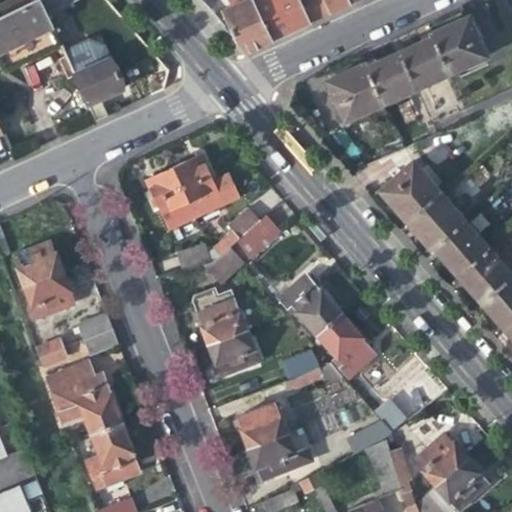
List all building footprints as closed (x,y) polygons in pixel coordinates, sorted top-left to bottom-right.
[(11,0),(0,6),(0,13),(2,18),(39,0),(11,0)] [(61,47),(45,12),(39,0),(2,18),(0,18),(0,61),(5,74),(61,47)] [(39,0),(45,12),(60,4),(69,0),(39,0)] [(219,13),(231,35),(235,42),(245,53),(259,47),(271,42),(249,0),(227,0),(231,7),(219,13)] [(249,0),(271,42),(290,32),(309,24),(297,0),(249,0)] [(297,0),(309,24),(329,14),(338,10),(349,5),(346,0),(297,0)] [(456,22),(433,33),(449,74),(486,57),(468,16),(456,22)] [(415,45),(399,52),(416,89),(449,74),(433,33),(428,35),(429,38),(415,45)] [(64,52),(74,74),(111,57),(92,41),(64,52)] [(387,58),(367,67),(384,103),(416,89),(399,52),(387,58)] [(74,74),(95,120),(107,114),(100,98),(107,95),(125,87),(111,57),(74,74)] [(344,121),(384,103),(367,67),(365,63),(345,73),(326,81),(344,121)] [(184,162),(174,167),(189,200),(194,217),(224,204),(224,203),(240,195),(228,173),(213,181),(200,154),(184,162)] [(391,207),(406,223),(438,194),(411,163),(379,192),(391,207)] [(194,217),(189,200),(174,167),(157,175),(147,180),(169,229),(194,217)] [(414,233),(428,249),(461,220),(438,194),(406,223),(414,233)] [(227,224),(233,231),(239,237),(259,220),(247,207),(227,224)] [(239,237),(229,246),(244,264),(259,251),(281,233),(265,215),(259,220),(239,237)] [(441,260),(457,278),(487,250),(461,220),(428,249),(431,253),(433,252),(441,260)] [(10,252),(0,228),(0,258),(0,259),(9,255),(10,252)] [(239,237),(233,231),(214,247),(220,254),(229,246),(239,237)] [(14,256),(26,286),(63,271),(58,259),(51,241),(14,256)] [(182,271),(203,264),(210,261),(205,243),(176,250),(182,271)] [(246,266),(244,264),(229,246),(220,254),(210,261),(203,264),(223,287),(246,266)] [(466,289),(480,304),(510,277),(487,250),(457,278),(466,289)] [(69,288),(63,271),(26,286),(37,316),(74,302),(69,288)] [(296,309),(317,333),(341,313),(325,294),(307,273),(278,297),(292,313),(296,309)] [(489,315),(503,331),(511,322),(511,279),(510,277),(480,304),(489,315)] [(197,316),(208,343),(246,329),(230,288),(217,293),(213,286),(193,293),(192,301),(197,316)] [(77,324),(83,339),(111,327),(105,312),(77,324)] [(357,330),(341,313),(317,333),(343,363),(338,367),(346,376),(375,351),(357,330)] [(511,322),(503,331),(511,340),(511,322)] [(89,356),(117,344),(111,327),(83,339),(89,356)] [(258,360),(246,329),(208,343),(214,357),(221,374),(258,360)] [(36,349),(39,358),(62,348),(59,340),(36,349)] [(284,360),(290,378),(331,362),(318,347),(284,360)] [(65,356),(62,348),(39,358),(42,366),(65,356)] [(78,395),(92,432),(120,421),(109,391),(101,373),(92,376),(87,362),(62,372),(72,398),(78,395)] [(290,378),(283,380),(286,389),(322,376),(325,383),(343,375),(331,362),(290,378)] [(285,390),(286,389),(283,380),(258,390),(263,403),(287,394),(285,390)] [(244,434),(249,447),(286,432),(274,402),(237,416),(244,434)] [(390,415),(383,421),(391,431),(398,424),(390,415)] [(135,459),(120,421),(92,432),(100,454),(85,460),(96,488),(140,470),(135,459)] [(353,454),(367,446),(386,436),(391,431),(383,421),(346,438),(353,454)] [(294,451),(286,432),(249,447),(254,461),(261,478),(309,458),(305,447),(294,451)] [(415,460),(436,484),(467,458),(454,443),(445,434),(415,460)] [(386,493),(402,487),(391,451),(386,436),(367,446),(386,493)] [(402,487),(404,494),(412,492),(408,482),(410,476),(401,448),(391,451),(402,487)] [(476,468),(467,458),(436,484),(457,509),(488,482),(476,468)] [(318,472),(309,476),(314,487),(323,483),(318,472)] [(305,491),(314,487),(309,476),(301,480),(305,491)] [(335,511),(323,483),(314,487),(324,511),(335,511)] [(291,484),(273,493),(262,498),(268,511),(276,511),(299,501),(293,491),(294,490),(291,484)] [(0,511),(26,511),(30,511),(21,485),(0,493),(0,511)] [(416,502),(412,492),(404,494),(408,505),(416,502)] [(445,511),(429,493),(416,504),(423,511),(445,511)] [(97,509),(97,511),(135,511),(129,496),(97,509)] [(362,510),(358,511),(380,511),(375,499),(363,504),(364,508),(362,509),(362,510)] [(408,505),(410,511),(419,511),(416,504),(416,502),(408,505)]
